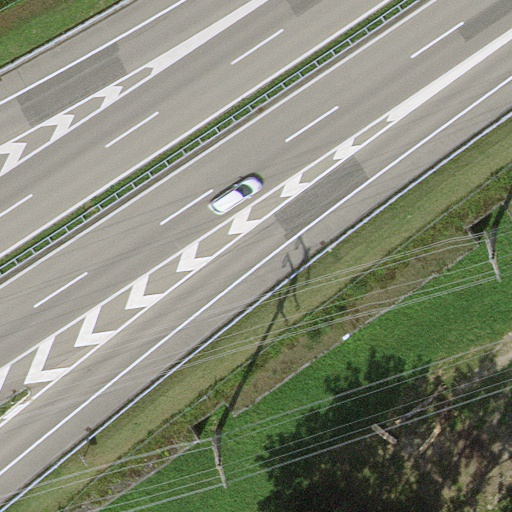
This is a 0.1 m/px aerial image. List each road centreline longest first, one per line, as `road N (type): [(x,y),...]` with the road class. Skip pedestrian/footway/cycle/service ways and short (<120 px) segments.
road 1 (motorway): [(0,457),(511,27)]
road 2 (motorway): [(0,330),(500,0)]
road 3 (motorway): [(330,0),(0,217)]
road 4 (motorway): [(244,0),(0,127)]
